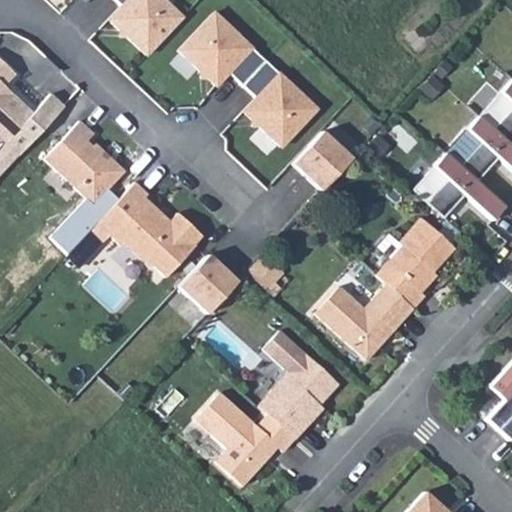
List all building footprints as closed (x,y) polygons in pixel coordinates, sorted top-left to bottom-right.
[(116,40),(136,59),(172,21),(148,0),(98,0),(110,10),(98,24),(110,35),(116,34),(116,40)] [(218,77),(232,89),(255,65),(203,17),(168,55),(191,76),(197,76),(197,82),(206,90),(218,77)] [(255,65),(232,89),(245,102),(233,115),(242,124),(248,124),(249,129),(271,151),(307,112),(255,65)] [(511,80),(511,79),(477,116),(509,145),(511,141),(511,80)] [(0,163),(0,164),(52,108),(38,95),(20,115),(0,96),(0,163)] [(477,116),(444,153),(475,182),(496,159),(511,173),(511,147),(509,145),(477,116)] [(95,135),(81,122),(46,160),(95,206),(126,172),(97,145),(94,148),(88,142),(91,140),(95,135)] [(317,134),(286,167),(315,194),(346,161),(317,134)] [(444,153),(411,190),(442,219),(462,196),(490,221),(503,207),(475,182),(444,153)] [(147,195),(134,183),(90,231),(103,244),(110,236),(122,247),(125,244),(151,268),(154,265),(167,277),(197,245),(195,244),(202,235),(178,213),(169,222),(167,225),(153,212),(156,209),(144,198),(147,195)] [(153,212),(167,225),(169,222),(156,209),(153,212)] [(384,285),(411,309),(422,296),(419,293),(415,290),(419,286),(425,286),(434,276),(430,272),(452,249),(449,246),(435,233),(418,219),(396,243),(387,234),(375,248),(388,260),(374,276),(384,285)] [(435,233),(449,246),(459,234),(445,222),(435,233)] [(204,259),(173,292),(201,318),(232,285),(204,259)] [(261,259),(248,273),(266,290),(280,275),(261,259)] [(313,314),(364,360),(376,347),(376,340),(380,335),(384,338),(411,309),(384,285),(361,309),(337,287),(313,314)] [(266,415),(293,439),(315,415),(311,411),(317,405),(336,384),(277,331),(261,350),(287,373),(256,406),(266,415)] [(376,340),(376,347),(384,338),(380,335),(376,340)] [(511,359),(488,386),(503,399),(484,420),(495,430),(511,411),(511,359)] [(281,452),(293,439),(266,415),(255,427),(218,393),(193,420),(225,449),(214,462),(240,486),(256,469),(253,465),(257,460),(264,460),(276,447),(281,452)] [(311,411),(315,415),(321,408),(317,405),(311,411)] [(511,411),(495,430),(507,441),(511,434),(511,411)] [(253,465),(256,469),(264,460),(257,460),(253,465)] [(444,511),(422,492),(403,511),(444,511)]
